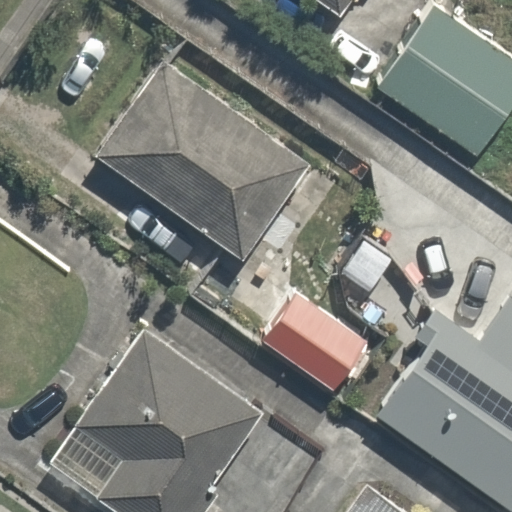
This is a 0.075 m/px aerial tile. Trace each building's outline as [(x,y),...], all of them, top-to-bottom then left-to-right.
[(511,81),(511,43),(441,0),(428,0),(381,75),(479,136),(511,81)] [(311,165),(163,60),(94,158),(243,262),(311,165)] [(367,327),(293,278),(260,328),(334,377),(367,327)] [(511,285),(477,332),(443,307),(376,397),(511,498),(511,285)] [(166,511),(252,387),(138,309),(49,439),(155,511),(166,511)] [(424,511),(363,465),(326,511),(424,511)]
